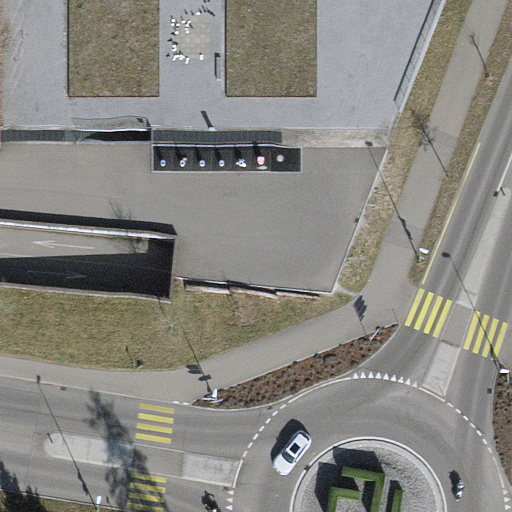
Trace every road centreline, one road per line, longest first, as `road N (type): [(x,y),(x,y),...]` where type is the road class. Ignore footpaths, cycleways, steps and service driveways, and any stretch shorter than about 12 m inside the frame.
road 1 (secondary): [(511,168),(457,329),(415,417)]
road 2 (secondary): [(263,482),(0,440)]
road 3 (secondary): [(415,417),(385,408),(324,416),(277,454),(263,482)]
